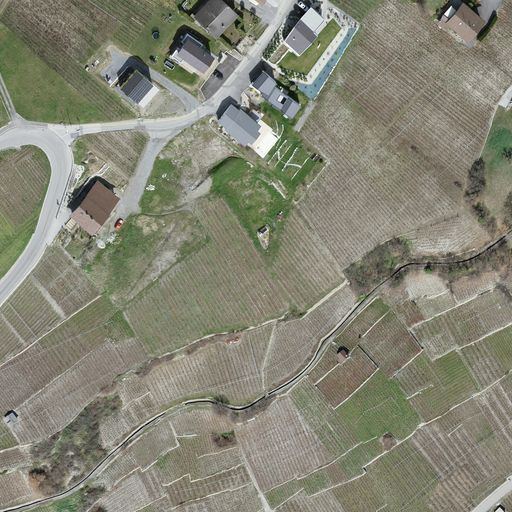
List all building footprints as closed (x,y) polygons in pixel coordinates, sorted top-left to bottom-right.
[(226,0),(215,0),(198,19),(222,40),(244,16),(226,0)] [(467,4),(450,24),(474,43),(491,22),(467,4)] [(299,27),(285,43),(302,58),(320,37),(317,34),(328,21),(315,9),(299,27)] [(214,59),(189,41),(179,56),(204,73),(214,59)] [(152,86),(137,73),(123,90),(137,103),(152,86)] [(267,74),(256,87),(269,93),(266,97),(295,119),(303,108),(277,89),(279,85),(267,74)] [(234,105),(220,123),(252,148),(266,130),(234,105)] [(98,183),(74,219),(97,237),(123,200),(98,183)]
